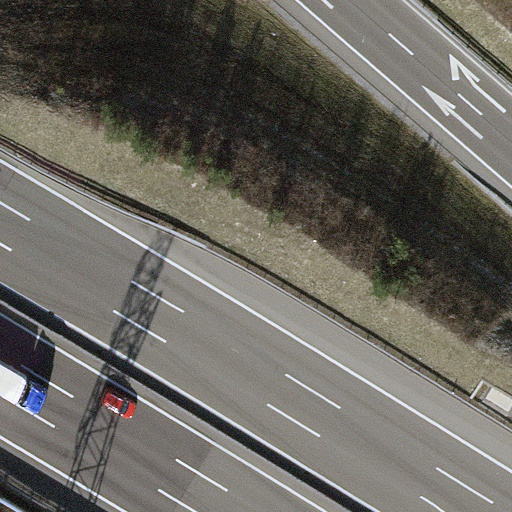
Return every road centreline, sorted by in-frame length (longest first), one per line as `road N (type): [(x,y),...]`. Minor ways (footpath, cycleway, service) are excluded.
road 1 (motorway): [(477,511),(0,221)]
road 2 (motorway): [(0,375),(225,511)]
road 3 (motorway): [(511,139),(351,0)]
